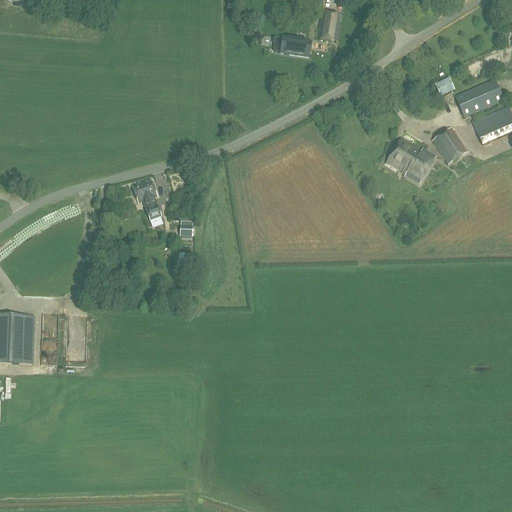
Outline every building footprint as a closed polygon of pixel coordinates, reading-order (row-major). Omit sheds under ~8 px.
[(78,11),(81,0),(58,0),(57,6),(78,11)] [(228,0),(228,10),(240,10),(240,0),(234,0),(228,0)] [(338,42),(342,15),(322,13),(318,39),(338,42)] [(309,58),(311,43),(283,39),(281,54),(309,58)] [(464,119),(504,102),(495,80),(455,98),(464,119)] [(437,87),(440,95),(453,90),(450,82),(437,87)] [(482,146),(511,133),(511,115),(508,107),(472,123),(482,146)] [(451,129),(432,142),(448,166),(467,153),(451,129)] [(401,140),(386,164),(387,164),(402,173),(403,172),(406,174),(405,177),(419,186),(436,158),(422,150),(422,151),(401,140)] [(172,178),(160,179),(161,198),(174,197),(172,178)] [(154,198),(157,197),(151,180),(132,187),(138,204),(142,203),(150,222),(161,218),(154,198)] [(180,238),(192,238),(193,223),(181,223),(181,226),(180,226),(180,238)] [(0,316),(0,364),(32,366),(34,318),(0,316)] [(58,353),(59,343),(46,342),(45,351),(58,353)]
